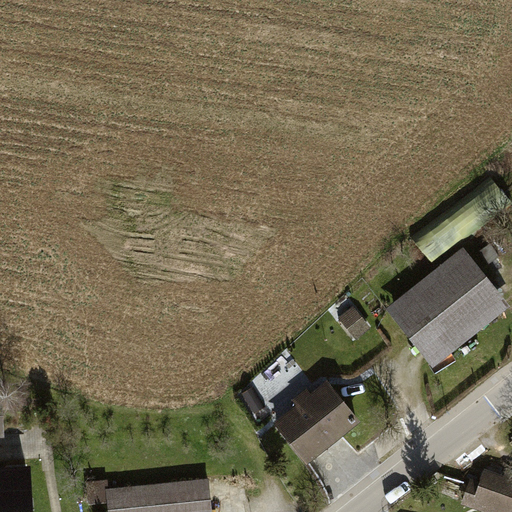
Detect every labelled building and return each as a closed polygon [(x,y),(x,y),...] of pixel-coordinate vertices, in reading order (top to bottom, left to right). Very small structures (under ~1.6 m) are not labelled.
[(511,202),(491,175),(412,236),(434,264),(511,204),(511,202)] [(464,247),(387,306),(431,363),(508,305),(464,247)] [(354,307),(340,318),(357,338),(370,327),(354,307)] [(328,384),(279,424),(306,460),(357,420),(328,384)] [(32,511),(30,472),(0,473),(0,511),(32,511)] [(511,511),(511,481),(486,472),(475,506),(494,511),(511,511)] [(211,511),(208,480),(108,490),(110,511),(211,511)]
